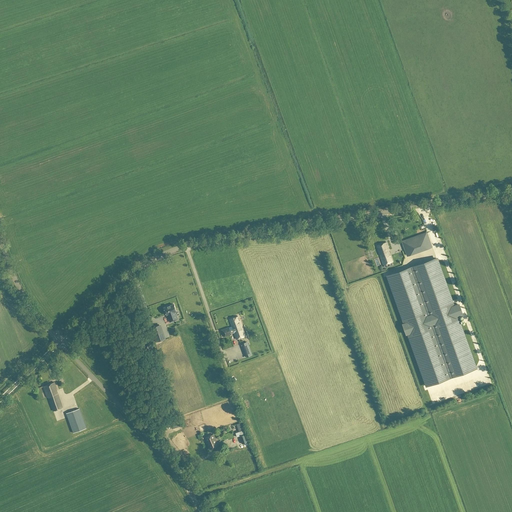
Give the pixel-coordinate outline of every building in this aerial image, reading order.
[(431,247),(426,233),(402,242),(407,256),(431,247)] [(386,242),(376,246),(379,254),(383,265),(392,262),(388,250),(389,250),(386,242)] [(462,314),(459,304),(453,306),(437,259),(387,276),(404,324),(402,324),(406,334),(407,334),(426,385),(475,368),(457,316),(462,314)] [(173,304),(163,308),(166,315),(167,315),(170,322),(177,319),(175,312),(176,312),(173,304)] [(222,331),(224,337),(233,334),(235,340),(244,337),(237,317),(229,320),(231,327),(222,331)] [(153,335),(162,332),(159,325),(150,328),(153,335)] [(246,358),(252,355),(247,342),(241,344),(246,358)] [(54,383),(43,387),(47,397),(48,397),(53,412),(63,409),(56,390),(57,390),(54,383)] [(79,409),(66,413),(73,433),(86,428),(79,409)] [(241,433),(245,432),(243,422),(238,423),(239,431),(236,431),(237,436),(241,435),(241,433)] [(54,427),(45,431),(47,437),(56,433),(54,427)] [(205,438),(209,450),(218,446),(213,435),(205,438)] [(242,444),(247,443),(245,435),(239,437),(242,444)]
